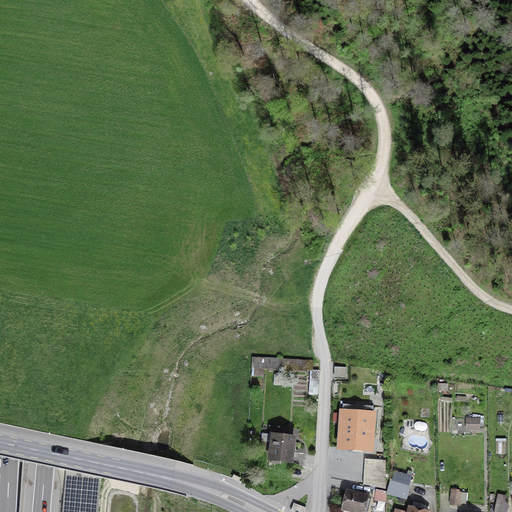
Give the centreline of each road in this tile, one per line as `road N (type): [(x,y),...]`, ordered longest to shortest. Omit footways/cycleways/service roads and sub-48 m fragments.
road 1 (motorway): [(40,511),(80,0)]
road 2 (motorway): [(25,0),(7,494)]
road 3 (track): [(318,322),(331,255),(349,223),(383,192),(382,119),(356,79),(250,0)]
road 4 (secondary): [(258,511),(182,481),(0,443)]
road 5 (track): [(511,310),(477,291),(383,192)]
road 6 (residential): [(319,477),(326,364),(318,322)]
